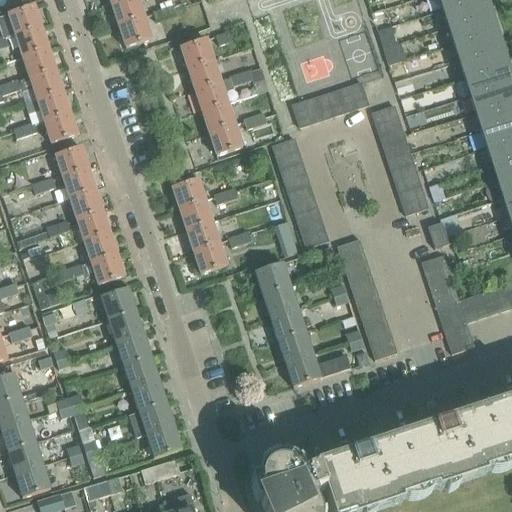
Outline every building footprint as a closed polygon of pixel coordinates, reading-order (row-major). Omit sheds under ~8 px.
[(11,10),(21,7),(19,0),(7,0),(9,4),(11,10)] [(145,0),(132,0),(112,7),(119,28),(144,20),(141,8),(148,6),(145,0)] [(439,0),(443,13),(484,0),(439,0)] [(491,17),(485,0),(484,0),(443,13),(449,30),(491,17)] [(171,2),(160,6),(162,12),(163,11),(173,8),(171,2)] [(15,37),(41,29),(34,8),(9,16),(15,37)] [(163,11),(166,21),(177,18),(176,13),(174,8),(173,8),(163,11)] [(166,21),(163,11),(162,12),(153,15),(156,25),(166,21)] [(497,34),(491,17),(449,30),(454,47),(497,34)] [(152,42),(144,20),(119,28),(126,51),(152,42)] [(392,28),(378,33),(383,50),(397,46),(392,28)] [(41,29),(15,37),(23,60),(49,51),(41,29)] [(502,51),(497,34),(454,47),(460,65),(502,51)] [(226,35),(216,38),(219,48),(229,45),(226,35)] [(3,40),(0,40),(0,51),(9,48),(6,40),(6,39),(3,40)] [(181,50),(188,72),(214,63),(207,41),(181,50)] [(23,60),(26,68),(30,81),(56,72),(49,51),(23,60)] [(508,68),(502,51),(460,65),(465,82),(508,68)] [(221,61),(214,63),(188,72),(195,93),(221,84),(217,73),(224,71),(221,61)] [(465,82),(471,99),(511,85),(511,81),(508,68),(465,82)] [(261,70),(250,74),(253,83),(258,96),(268,93),(261,70)] [(417,71),(404,74),(407,86),(420,84),(417,71)] [(30,81),(20,84),(20,82),(10,85),(13,95),(23,91),(24,93),(33,90),(38,102),(63,94),(56,72),(30,81)] [(250,74),(250,73),(240,76),(243,86),(253,83),(250,74)] [(230,81),(221,84),(195,93),(202,115),(228,106),(223,93),(243,86),(240,76),(230,80),(230,81)] [(10,85),(0,88),(0,90),(3,99),(13,95),(10,85)] [(369,107),(361,85),(350,89),(357,111),(369,107)] [(511,85),(471,99),(476,116),(511,104),(511,85)] [(346,115),(357,111),(350,89),(338,93),(346,115)] [(334,119),(346,115),(338,93),(327,96),(334,119)] [(38,102),(44,123),(70,115),(63,94),(38,102)] [(21,96),(2,102),(5,112),(24,106),(21,96)] [(323,123),(334,119),(327,96),(315,100),(323,123)] [(311,127),(323,123),(315,100),(304,104),(311,127)] [(311,127),(304,104),(292,108),(300,131),(311,127)] [(511,104),(476,116),(481,133),(511,123),(511,104)] [(210,136),(235,127),(228,106),(202,115),(210,136)] [(372,116),(376,127),(398,120),(395,108),(372,116)] [(70,115),(44,123),(52,146),(78,138),(70,115)] [(254,119),(257,129),(268,125),(264,116),(254,119)] [(257,129),(254,119),(244,123),(247,132),(257,129)] [(376,127),(379,138),(402,131),(398,120),(376,127)] [(511,123),(481,133),(487,150),(511,142),(511,123)] [(34,124),(24,128),(27,137),(37,134),(35,126),(34,124)] [(235,127),(210,136),(217,158),(243,150),(235,127)] [(27,137),(24,128),(13,131),(17,141),(27,137)] [(379,138),(383,150),(406,142),(402,131),(379,138)] [(295,141),(272,149),(276,160),(298,153),(295,141)] [(383,150),(387,161),(410,154),(406,142),(383,150)] [(511,161),(511,142),(487,150),(492,167),(511,161)] [(82,149),(56,158),(63,180),(89,172),(82,149)] [(302,164),(298,153),(276,160),(280,172),(302,164)] [(387,161),(391,172),(413,165),(410,154),(387,161)] [(511,180),(511,161),(492,167),(498,185),(511,180)] [(280,172),(283,183),(306,176),(302,164),(280,172)] [(391,172),(394,184),(417,176),(413,165),(391,172)] [(89,172),(63,180),(67,191),(71,202),(96,193),(89,172)] [(310,187),(306,176),(283,183),(287,194),(310,187)] [(394,184),(398,195),(421,187),(417,176),(394,184)] [(511,180),(498,185),(503,202),(511,198),(511,180)] [(46,194),(56,191),(53,181),(43,185),(46,194)] [(198,181),(174,189),(172,190),(179,211),(205,202),(198,181)] [(46,194),(43,185),(33,188),(36,198),(46,194)] [(314,198),(310,187),(287,194),(291,206),(314,198)] [(398,195),(402,206),(425,199),(421,187),(398,195)] [(238,200),(236,193),(235,190),(224,194),(228,204),(238,200)] [(71,202),(74,211),(78,223),(103,214),(96,193),(71,202)] [(228,204),(224,194),(214,197),(214,199),(217,207),(228,204)] [(291,206),(295,217),(317,210),(314,198),(291,206)] [(511,198),(503,202),(509,219),(511,217),(511,198)] [(429,210),(425,199),(402,206),(406,218),(429,210)] [(212,224),(205,202),(179,211),(187,233),(212,224)] [(295,217),(298,229),(321,221),(317,210),(295,217)] [(103,214),(78,223),(85,245),(110,236),(103,214)] [(325,232),(321,221),(298,229),(302,240),(325,232)] [(68,224),(57,227),(61,237),(71,234),(68,226),(68,224)] [(187,233),(194,254),(220,245),(216,235),(212,224),(187,233)] [(287,224),(277,228),(280,237),(290,234),(287,224)] [(428,230),(435,251),(449,247),(442,225),(428,230)] [(47,231),(50,240),(61,237),(57,227),(47,231)] [(329,244),(328,243),(325,232),(302,240),(306,252),(329,244)] [(238,237),(242,247),(252,244),(249,236),(249,234),(238,237)] [(110,236),(85,245),(74,248),(77,258),(88,254),(92,266),(117,257),(110,236)] [(242,247),(238,237),(228,241),(229,242),(232,250),(242,247)] [(337,249),(341,261),(364,253),(360,242),(337,249)] [(227,268),(220,245),(194,254),(201,277),(227,268)] [(40,248),(28,252),(29,253),(31,261),(43,257),(40,248)] [(331,250),(319,254),(322,263),(334,259),(331,250)] [(341,261),(345,272),(368,265),(364,253),(341,261)] [(95,277),(99,288),(125,279),(117,257),(92,266),(82,269),(82,267),(71,270),(75,280),(85,277),(86,280),(95,277)] [(421,265),(425,276),(448,269),(444,257),(421,265)] [(345,272),(349,284),(371,276),(368,265),(345,272)] [(283,266),(256,275),(264,299),(291,290),(283,266)] [(452,280),(448,269),(425,276),(429,288),(452,280)] [(64,284),(75,280),(71,270),(61,274),(64,284)] [(349,284),(352,295),(375,287),(371,276),(349,284)] [(456,291),(452,280),(429,288),(433,299),(456,291)] [(41,283),(33,285),(42,311),(60,305),(56,293),(46,297),(41,283)] [(9,298),(19,295),(16,285),(6,289),(9,298)] [(352,295),(356,306),(379,299),(375,287),(352,295)] [(334,300),(346,296),(344,288),(332,291),(334,300)] [(501,314),(511,310),(511,309),(505,288),(493,292),(501,314)] [(0,315),(4,314),(5,314),(1,301),(9,298),(6,289),(0,290),(0,315)] [(291,290),(264,299),(271,321),(298,312),(291,290)] [(109,324),(137,314),(129,291),(102,300),(109,324)] [(437,311),(459,303),(456,291),(433,299),(437,311)] [(489,318),(501,314),(493,292),(482,296),(489,318)] [(346,296),(334,300),(337,308),(349,304),(346,296)] [(482,296),(471,299),(478,322),(489,318),(482,296)] [(356,306),(360,317),(383,310),(379,299),(356,306)] [(459,303),(463,314),(467,325),(478,322),(471,299),(459,303)] [(8,307),(13,317),(26,311),(21,300),(8,307)] [(459,303),(437,311),(440,322),(463,314),(459,303)] [(349,310),(339,313),(341,321),(351,318),(349,310)] [(360,317),(364,329),(387,321),(383,310),(360,317)] [(298,312),(271,321),(278,344),(306,334),(298,312)] [(0,315),(0,337),(1,340),(9,337),(11,336),(10,335),(4,314),(0,315)] [(137,314),(109,324),(117,346),(144,337),(137,314)] [(444,333),(467,325),(463,314),(440,322),(444,333)] [(43,319),(46,327),(58,323),(55,315),(43,319)] [(364,329),(367,340),(390,332),(387,321),(364,329)] [(53,325),(45,328),(49,340),(57,338),(53,325)] [(444,333),(448,344),(471,337),(467,325),(444,333)] [(20,331),(23,341),(33,338),(30,328),(20,331)] [(10,335),(11,336),(9,337),(11,345),(23,341),(20,331),(10,335)] [(367,340),(371,351),(394,344),(390,332),(367,340)] [(349,345),(362,341),(359,333),(347,337),(349,345)] [(306,334),(278,344),(286,366),(313,357),(306,334)] [(144,337),(117,346),(124,369),(152,360),(144,337)] [(475,349),(471,337),(448,344),(452,357),(475,349)] [(362,341),(349,345),(352,354),(364,350),(362,341)] [(43,343),(34,346),(36,354),(45,351),(43,343)] [(371,351),(375,363),(398,355),(394,344),(371,351)] [(58,363),(70,358),(67,350),(55,354),(58,363)] [(366,353),(356,357),(359,368),(369,365),(366,353)] [(313,357),(286,366),(294,390),(351,371),(346,358),(317,367),(313,357)] [(70,358),(58,363),(61,371),(73,367),(70,358)] [(51,359),(39,363),(41,371),(54,367),(51,359)] [(132,392),(159,382),(152,360),(124,369),(132,392)] [(17,385),(24,382),(22,374),(0,380),(0,406),(21,400),(17,385)] [(139,414),(167,405),(159,382),(132,392),(139,414)] [(84,405),(82,397),(70,401),(72,409),(84,405)] [(29,422),(21,400),(0,406),(0,426),(2,431),(29,422)] [(60,413),(72,409),(70,401),(58,405),(60,413)] [(511,403),(484,413),(502,467),(511,463),(511,403)] [(72,409),(74,417),(83,414),(87,413),(84,405),(72,409)] [(167,405),(139,414),(130,417),(137,440),(147,437),(175,428),(167,405)] [(60,413),(63,421),(74,417),(72,409),(60,413)] [(484,413),(461,421),(434,430),(401,441),(419,495),(445,486),(445,489),(477,479),(477,476),(502,467),(484,413)] [(83,414),(74,417),(79,431),(88,428),(83,414)] [(9,454),(36,445),(29,422),(2,431),(9,454)] [(88,428),(79,431),(84,446),(94,443),(89,428),(88,428)] [(182,452),(175,428),(147,437),(155,461),(182,452)] [(401,441),(368,452),(350,457),(317,469),(318,471),(317,472),(318,473),(322,485),(325,494),(330,511),(376,511),(394,506),(393,504),(419,495),(401,441)] [(86,454),(98,450),(95,442),(94,443),(84,446),(86,454)] [(9,454),(16,477),(43,468),(36,445),(9,454)] [(70,460),(81,456),(78,448),(67,452),(70,460)] [(98,450),(86,454),(89,463),(101,459),(98,450)] [(81,456),(70,460),(72,468),(84,464),(81,456)] [(330,511),(325,494),(322,485),(318,473),(302,479),(302,477),(301,475),(300,473),(299,472),(297,469),(295,467),(294,465),(292,464),(290,463),(288,462),(285,462),(283,461),(281,461),(279,461),(275,462),(272,463),(270,464),(266,465),(263,468),(261,470),(260,471),(258,474),(258,476),(257,478),(256,480),(256,483),(256,485),(256,488),(256,490),(257,491),(257,493),(260,501),(264,511),(330,511)] [(153,470),(157,483),(180,476),(176,463),(153,470)] [(50,466),(43,468),(16,477),(24,500),(51,491),(46,477),(52,475),(50,466)] [(157,483),(153,470),(142,473),(146,486),(157,483)] [(107,483),(111,496),(122,493),(118,480),(107,483)] [(111,496),(107,483),(96,487),(100,500),(111,496)] [(61,497),(65,510),(76,507),(72,494),(61,497)] [(195,511),(191,496),(163,504),(165,511),(195,511)] [(59,511),(65,510),(61,497),(38,504),(40,511),(59,511)]
